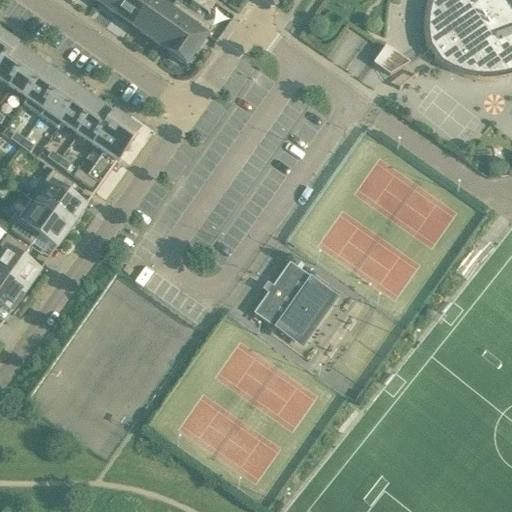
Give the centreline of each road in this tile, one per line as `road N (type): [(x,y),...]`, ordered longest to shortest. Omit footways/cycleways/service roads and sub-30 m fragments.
road 1 (residential): [(191,110),(0,381)]
road 2 (residential): [(191,110),(33,0)]
road 3 (residential): [(270,0),(191,110)]
